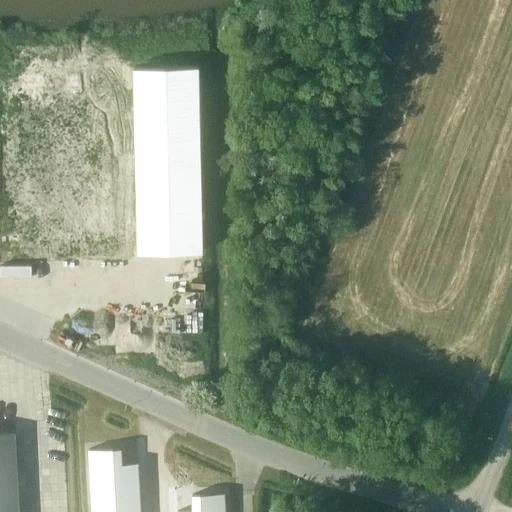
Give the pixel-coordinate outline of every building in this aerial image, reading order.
[(138,228),(137,203),(127,203),(123,48),(3,51),(9,285),(129,281),(128,229),(138,228)] [(204,250),(199,66),(134,68),(137,203),(138,228),(139,252),(204,250)] [(17,511),(13,432),(0,432),(0,511),(17,511)] [(120,447),(88,449),(91,511),(140,511),(137,462),(121,463),(120,447)] [(224,511),(224,493),(192,494),(193,511),(176,511),(224,511)]
